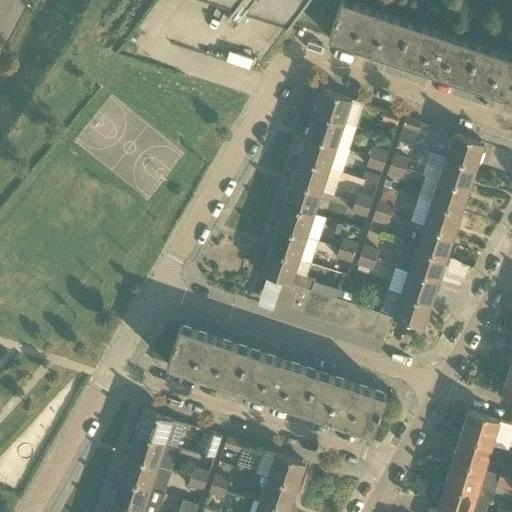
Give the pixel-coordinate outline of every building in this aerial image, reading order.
[(288,26),(307,0),(214,0),(234,6),(226,18),(235,24),(246,10),(287,24),(286,25),(288,26)] [(398,60),(411,21),(377,9),(349,0),(341,0),(329,36),(329,37),(345,42),(355,45),(359,47),(359,49),(363,50),(368,52),(369,50),(373,52),(383,55),(398,60)] [(467,83),(480,44),(446,32),(411,21),(398,60),(428,70),(427,72),(432,73),(437,75),(437,73),(467,83)] [(511,54),(480,44),(467,83),(496,93),(496,95),(500,96),(505,98),(506,96),(511,97),(511,54)] [(345,122),(353,98),(322,88),(314,112),(345,122)] [(386,110),(385,110),(383,119),(398,124),(401,114),(386,110)] [(337,145),(345,122),(314,112),(307,135),(337,145)] [(419,131),(421,122),(422,122),(407,116),(403,126),(419,131)] [(477,166),(485,143),(455,133),(447,156),(477,166)] [(330,168),(337,145),(307,135),(299,158),(330,168)] [(385,161),(388,152),(373,147),(370,156),(385,161)] [(391,163),(406,168),(409,159),(394,154),(391,163)] [(367,165),(382,170),(385,161),(370,156),(367,165)] [(439,180),(469,190),(477,166),(447,156),(439,180)] [(330,168),(299,158),(292,180),(322,190),(330,168)] [(403,177),(406,168),(391,163),(388,172),(403,177)] [(315,213),(322,190),(292,180),(284,203),(315,213)] [(462,212),(469,190),(439,180),(431,202),(462,212)] [(370,206),(373,197),(358,192),(355,201),(370,206)] [(376,208),(391,213),(394,204),(379,199),(376,208)] [(367,216),(370,206),(355,201),(352,211),(367,216)] [(424,225),(454,235),(462,212),(431,202),(424,225)] [(315,213),(284,203),(277,226),(307,236),(315,213)] [(388,222),(391,213),(376,208),(373,217),(388,222)] [(341,231),(344,224),(334,220),(331,228),(341,231)] [(447,258),(454,235),(424,225),(416,248),(447,258)] [(307,236),(277,226),(269,249),(300,259),(307,236)] [(340,247),(355,252),(358,243),(343,238),(340,247)] [(361,254),(376,259),(379,250),(364,245),(361,254)] [(352,261),(355,252),(340,247),(337,256),(352,261)] [(439,281),(447,258),(416,248),(409,271),(439,281)] [(300,259),(269,249),(261,272),(283,279),(283,280),(298,284),(311,289),(325,294),(336,297),(338,298),(342,299),(345,290),(349,278),(342,276),(338,288),(314,280),(315,277),(296,271),(300,259)] [(373,268),(376,259),(361,254),(358,263),(373,268)] [(382,277),(394,278),(394,264),(382,263),(382,277)] [(432,304),(439,281),(409,271),(401,293),(432,304)] [(349,278),(345,290),(354,293),(358,281),(349,278)] [(298,284),(283,280),(275,303),(290,308),(298,284)] [(298,284),(290,308),(303,313),(311,289),(298,284)] [(317,317),(325,294),(311,289),(303,313),(317,317)] [(432,304),(401,293),(394,316),(394,317),(424,326),(432,304)] [(338,298),(336,297),(325,294),(317,317),(331,322),(338,298)] [(352,303),(342,299),(338,298),(331,322),(344,326),(352,303)] [(358,331),(366,307),(352,303),(344,326),(358,331)] [(372,335),(380,312),(366,307),(358,331),(372,335)] [(380,312),(372,335),(386,340),(394,317),(394,316),(380,312)] [(197,375),(202,377),(206,379),(207,377),(236,387),(249,347),(215,336),(181,324),(167,363),(197,374),(197,375)] [(265,398),(270,400),(275,401),(275,400),(305,409),(318,370),(284,359),(249,347),(236,387),(266,396),(265,398)] [(511,367),(510,367),(502,392),(511,395),(511,367)] [(374,432),(387,393),(352,382),(318,370),(305,409),(334,419),(334,421),(338,423),(343,424),(344,422),(374,432)] [(166,442),(174,418),(144,408),(136,432),(166,442)] [(461,435),(493,445),(508,450),(511,436),(511,423),(500,420),(468,410),(461,435)] [(222,434),(207,429),(205,429),(197,452),(214,457),(222,434)] [(159,465),(166,442),(136,432),(128,455),(159,465)] [(485,470),(493,445),(461,435),(453,459),(485,470)] [(240,451),(242,442),(243,441),(228,436),(225,446),(240,451)] [(298,486),(306,463),(306,462),(276,452),(268,476),(298,486)] [(151,487),(159,465),(128,455),(121,477),(151,487)] [(511,477),(500,474),(485,470),(453,459),(445,484),(477,494),(493,499),(497,485),(511,489),(511,477)] [(500,474),(511,477),(511,466),(504,464),(500,474)] [(191,475),(206,481),(210,471),(194,466),(191,475)] [(212,482),(227,488),(230,478),(215,473),(212,482)] [(203,490),(206,481),(191,475),(188,485),(203,490)] [(291,509),(298,486),(268,476),(260,498),(291,509)] [(143,510),(151,487),(121,477),(113,500),(143,510)] [(224,497),(227,488),(212,482),(209,492),(224,497)] [(471,511),(477,494),(445,484),(445,485),(442,484),(438,485),(436,491),(438,494),(442,495),(438,509),(447,511),(471,511)] [(289,511),(291,509),(260,498),(244,493),(237,511),(289,511)] [(142,511),(143,510),(113,500),(108,511),(142,511)]
